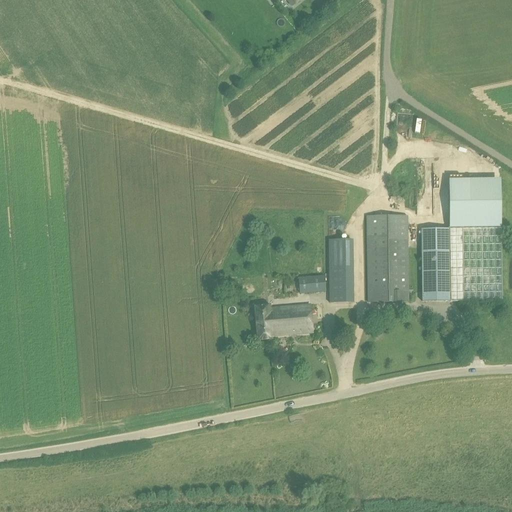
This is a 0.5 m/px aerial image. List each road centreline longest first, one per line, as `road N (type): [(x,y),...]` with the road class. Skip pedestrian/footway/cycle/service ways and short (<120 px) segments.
road 1 (unclassified): [(0,458),(511,370)]
road 2 (track): [(511,165),(393,88),(386,71),(390,0)]
